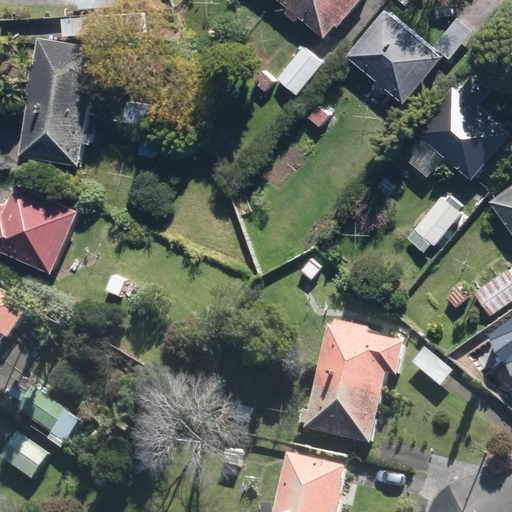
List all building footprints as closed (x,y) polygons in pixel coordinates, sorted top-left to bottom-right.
[(285,0),(329,36),(341,22),(343,24),(363,0),(285,0)] [(408,102),(447,55),(390,7),(351,54),(408,102)] [(147,35),(145,10),(99,12),(99,14),(66,16),(67,34),(101,32),(101,38),(147,35)] [(233,30),(222,19),(211,31),(222,41),(233,30)] [(182,28),(163,23),(160,36),(179,40),(182,28)] [(34,101),(93,112),(104,47),(43,36),(31,101),(34,101)] [(328,61),(308,43),(280,77),(300,94),(328,61)] [(269,89),(277,78),(265,69),(257,79),(269,89)] [(511,127),(483,104),(497,87),(479,72),(465,88),(459,83),(420,130),(477,177),(511,135),(511,127)] [(158,102),(133,98),(129,120),(154,124),(158,102)] [(84,164),(93,112),(34,101),(25,153),(84,164)] [(323,125),(333,113),(322,103),(312,115),(323,125)] [(161,141),(145,138),(141,152),(157,156),(161,141)] [(390,195),(399,183),(389,174),(378,186),(390,195)] [(493,190),(479,178),(460,201),(469,208),(475,212),(493,190)] [(9,254),(58,276),(86,212),(23,183),(12,208),(3,203),(0,209),(0,258),(6,261),(9,254)] [(511,186),(494,198),(511,223),(511,186)] [(417,227),(437,244),(465,211),(445,194),(417,227)] [(315,277),(325,266),(314,256),(304,268),(315,277)] [(511,267),(477,290),(493,313),(511,300),(511,267)] [(109,294),(124,299),(130,281),(115,276),(109,294)] [(460,305),(472,294),(462,283),(450,294),(460,305)] [(0,348),(7,339),(13,342),(33,315),(0,292),(0,348)] [(342,379),(388,390),(392,373),(404,376),(412,341),(373,332),(375,326),(340,319),(339,324),(334,323),(323,372),(343,376),(342,379)] [(511,321),(494,334),(511,359),(511,321)] [(458,370),(428,347),(416,363),(444,386),(458,370)] [(376,443),(388,390),(342,379),(343,376),(323,372),(310,428),(376,443)] [(72,414),(37,391),(22,413),(57,436),(72,414)] [(253,425),(256,408),(242,405),(238,422),(253,425)] [(85,432),(72,423),(58,444),(71,452),(85,432)] [(56,458),(23,436),(5,462),(38,484),(56,458)] [(279,511),(343,511),(354,468),(293,454),(279,511)]
